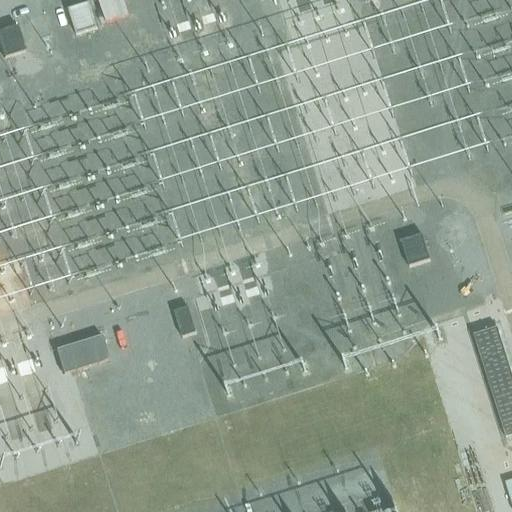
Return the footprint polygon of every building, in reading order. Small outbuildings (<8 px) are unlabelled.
[(102,0),(92,2),(97,26),(120,21),(116,0),(102,0)] [(69,11),(78,37),(98,30),(90,4),(69,11)] [(14,29),(0,33),(0,53),(2,60),(22,54),(14,29)] [(422,237),(401,243),(409,269),(430,263),(422,237)] [(91,270),(106,267),(103,251),(88,253),(91,270)] [(188,309),(174,313),(181,338),(195,334),(188,309)] [(511,375),(498,329),(474,337),(506,439),(511,437),(511,375)] [(107,360),(100,337),(54,350),(61,374),(107,360)] [(511,475),(497,479),(504,510),(511,508),(511,475)]
